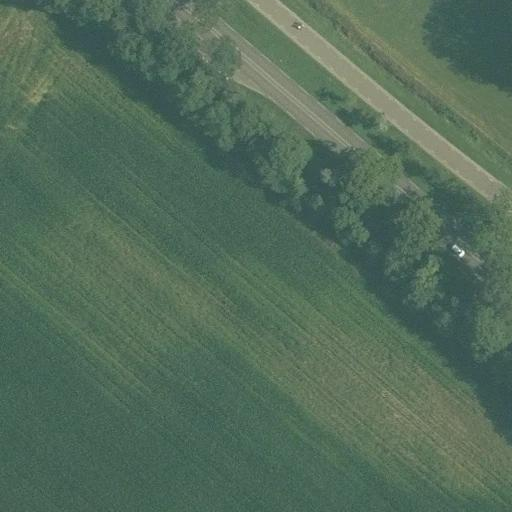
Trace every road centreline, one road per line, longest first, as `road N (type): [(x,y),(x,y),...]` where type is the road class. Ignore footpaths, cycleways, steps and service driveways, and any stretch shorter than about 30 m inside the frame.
road 1 (primary): [(511,287),(177,0)]
road 2 (unclassified): [(511,193),(278,0)]
